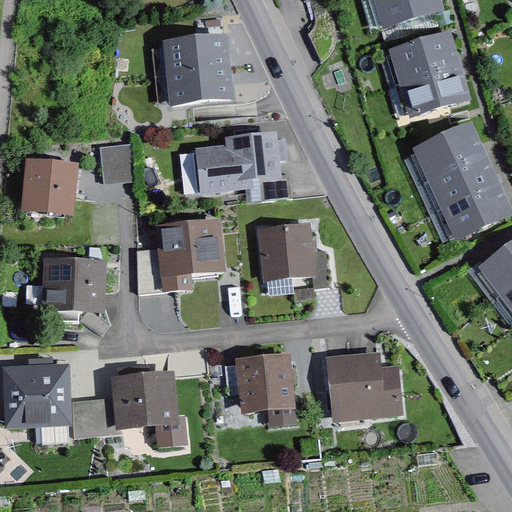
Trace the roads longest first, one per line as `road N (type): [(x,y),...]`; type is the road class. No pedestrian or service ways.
road 1 (residential): [(410,312),(157,345),(132,332),(128,208)]
road 2 (tertiary): [(410,312),(247,0)]
road 3 (tertiary): [(511,474),(410,312)]
